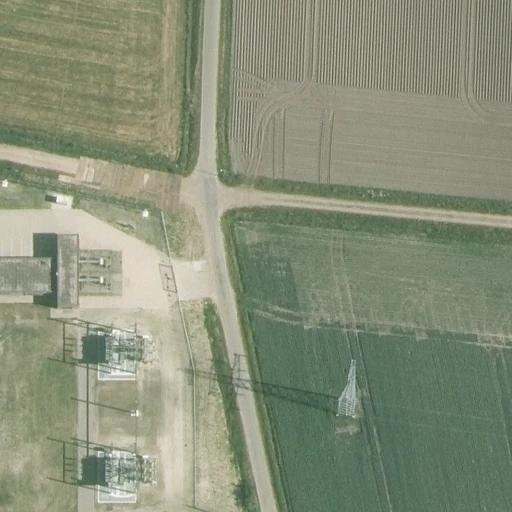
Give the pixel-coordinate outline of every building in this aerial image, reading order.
[(0,262),(0,296),(57,297),(57,311),(78,311),(78,240),(57,240),(57,262),(0,262)] [(38,343),(37,332),(15,333),(16,344),(38,343)] [(111,343),(113,375),(134,373),(132,342),(111,343)] [(17,363),(40,362),(40,350),(16,351),(17,363)] [(135,489),(132,468),(112,471),(115,492),(135,489)]
